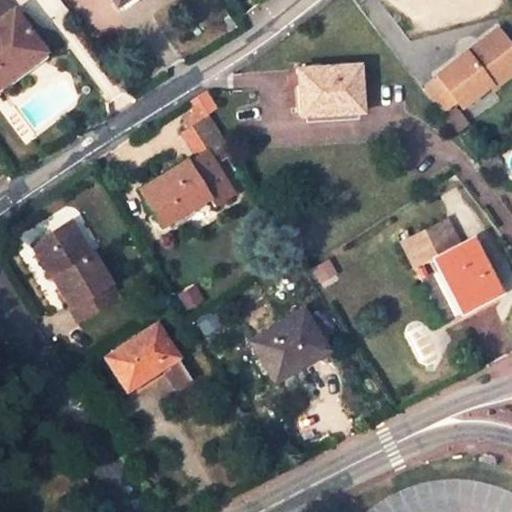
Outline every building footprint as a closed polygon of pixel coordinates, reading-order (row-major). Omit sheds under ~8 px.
[(0,0),(0,21),(12,12),(3,0),(0,0)] [(0,82),(6,78),(4,75),(39,48),(12,12),(0,21),(0,82)] [(511,48),(497,29),(436,75),(437,77),(456,100),(461,107),(489,85),(492,89),(511,73),(511,48)] [(11,84),(46,58),(39,48),(4,75),(6,78),(11,84)] [(300,116),(332,114),(362,113),(361,104),(359,66),(305,69),(299,69),(297,69),(300,116)] [(456,100),(437,77),(422,89),(440,112),(456,100)] [(218,108),(205,90),(196,96),(208,115),(218,108)] [(211,157),(227,146),(223,139),(208,115),(196,96),(187,102),(194,113),(201,124),(191,130),(184,134),(198,157),(188,162),(187,161),(137,191),(156,223),(175,211),(178,216),(209,197),(214,206),(233,194),(211,157)] [(194,113),(185,119),(191,130),(201,124),(194,113)] [(424,278),(445,320),(499,293),(465,226),(443,219),(434,199),(395,218),(419,267),(434,259),(440,270),(424,278)] [(156,223),(159,227),(178,216),(175,211),(156,223)] [(51,245),(37,253),(66,303),(77,321),(116,297),(71,222),(46,236),(51,245)] [(46,236),(32,244),(37,253),(51,245),(46,236)] [(313,270),(319,279),(327,273),(322,265),(313,270)] [(413,270),(418,280),(423,277),(418,267),(413,270)] [(320,353),(325,351),(300,310),(251,341),(260,355),(258,356),(270,377),(288,366),(291,371),(311,359),(312,358),(315,357),(317,355),(320,353)] [(200,321),(208,334),(224,325),(216,311),(200,321)] [(173,387),(188,379),(156,327),(105,356),(125,388),(148,373),(150,372),(153,370),(156,368),(159,367),(160,366),(164,372),(173,387)] [(244,345),(269,385),(274,382),(270,377),(258,356),(260,355),(251,341),(244,345)] [(274,382),(276,386),(313,364),(311,359),(291,371),(288,366),(270,377),(274,382)] [(125,388),(129,394),(152,379),(148,373),(125,388)]
